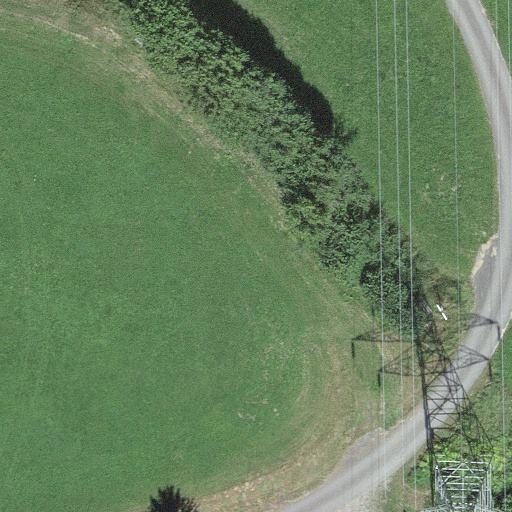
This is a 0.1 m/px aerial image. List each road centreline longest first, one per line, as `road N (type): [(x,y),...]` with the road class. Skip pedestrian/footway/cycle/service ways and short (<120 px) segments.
road 1 (track): [(314,507),(400,440),(471,368),(499,308),(511,254)]
road 2 (track): [(511,145),(459,0)]
